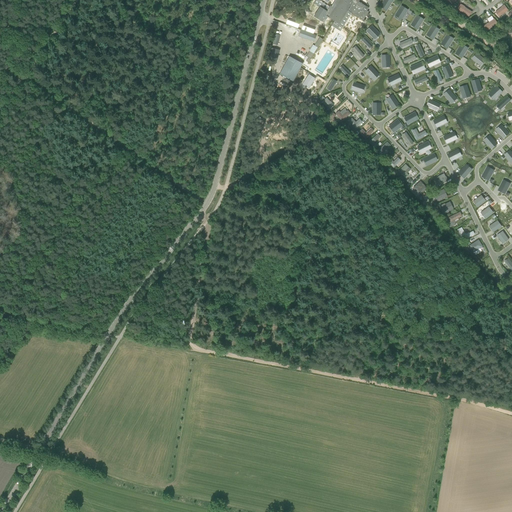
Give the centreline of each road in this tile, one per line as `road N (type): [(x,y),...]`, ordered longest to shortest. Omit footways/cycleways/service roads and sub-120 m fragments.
road 1 (tertiary): [(2,511),(109,334),(210,198),(263,0)]
road 2 (track): [(215,210),(398,251),(364,380)]
road 3 (track): [(197,349),(511,415)]
road 4 (track): [(334,125),(213,192)]
road 5 (track): [(206,221),(189,335),(197,349)]
road 6 (track): [(28,71),(131,146)]
road 7 (track): [(0,310),(120,337)]
